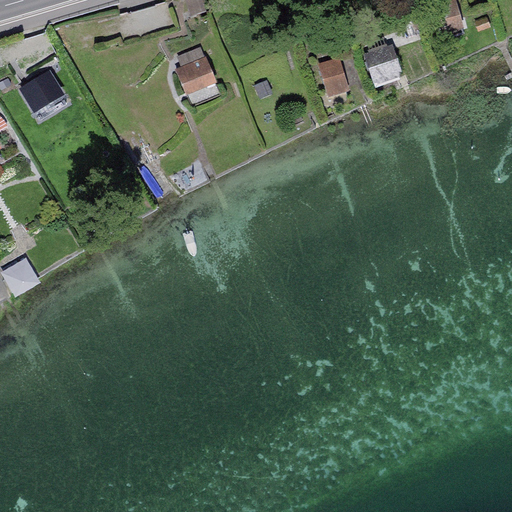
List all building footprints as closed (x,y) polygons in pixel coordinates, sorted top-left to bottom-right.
[(428,14),(432,37),(455,33),(450,10),(428,14)] [(393,51),(367,60),(375,82),(400,74),(393,51)] [(204,58),(170,71),(182,101),(216,87),(204,58)] [(335,65),(314,69),(320,96),(341,91),(335,65)] [(53,73),(22,92),(36,116),(67,97),(53,73)]
